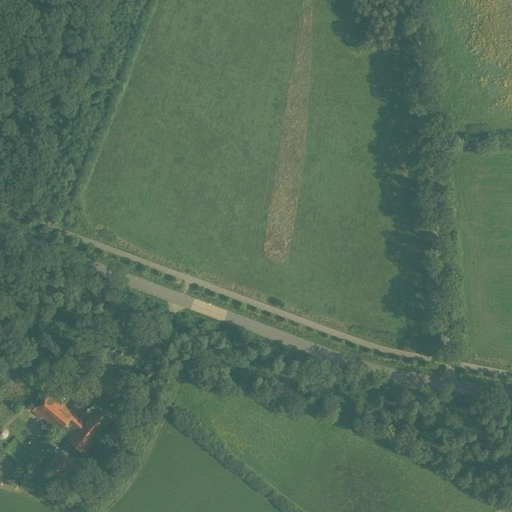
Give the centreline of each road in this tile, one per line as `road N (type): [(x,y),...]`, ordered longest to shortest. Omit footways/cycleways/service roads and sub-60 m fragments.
road 1 (secondary): [(0,231),(378,371),(511,395)]
road 2 (track): [(413,0),(451,363),(447,386)]
